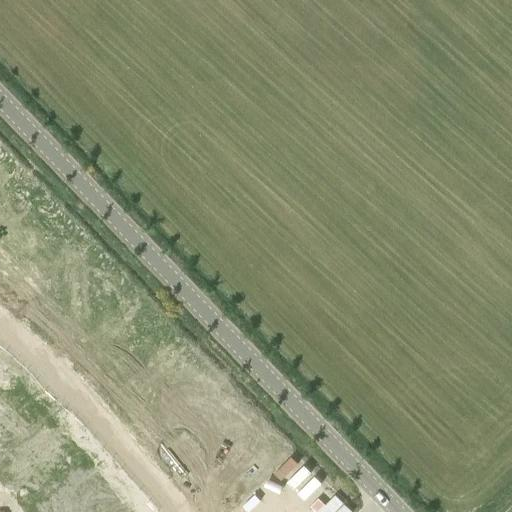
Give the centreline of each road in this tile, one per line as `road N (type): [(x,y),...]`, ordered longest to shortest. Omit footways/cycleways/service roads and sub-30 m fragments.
road 1 (tertiary): [(388,505),(0,100)]
road 2 (residential): [(0,319),(52,365),(181,511)]
